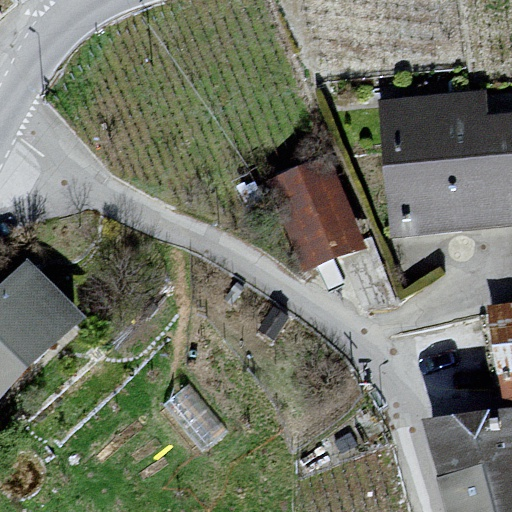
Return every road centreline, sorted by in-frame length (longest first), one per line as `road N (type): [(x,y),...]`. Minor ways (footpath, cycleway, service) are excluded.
road 1 (unclassified): [(1,124),(100,193),(208,242),(350,334),(380,361),(406,411),(433,511)]
road 2 (unclassified): [(1,124),(56,31),(83,7)]
